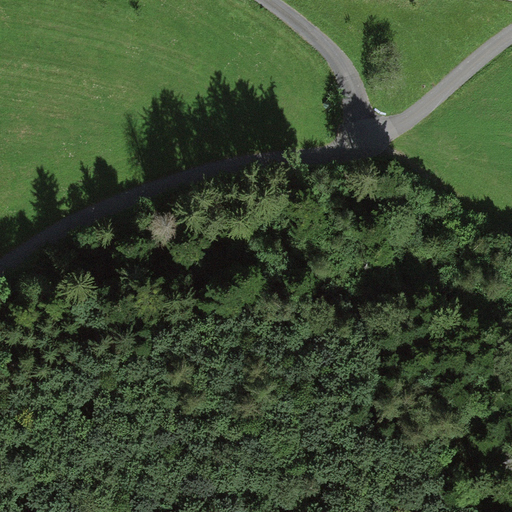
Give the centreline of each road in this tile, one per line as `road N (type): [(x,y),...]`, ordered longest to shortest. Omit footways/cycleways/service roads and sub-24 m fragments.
road 1 (unclassified): [(0,263),(58,228),(210,163),(358,148),(511,32)]
road 2 (track): [(358,148),(347,78),(268,0)]
